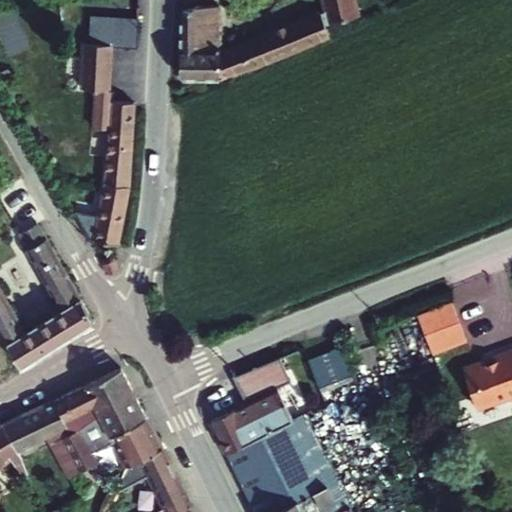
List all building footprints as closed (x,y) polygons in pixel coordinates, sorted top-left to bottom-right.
[(319,0),(322,10),(251,36),(224,38),(221,6),(195,8),(179,12),(178,50),(180,50),(178,77),(183,83),(219,83),(219,81),(330,39),(326,27),(328,26),(362,16),(357,0),(319,0)] [(92,129),(108,129),(111,102),(115,102),(115,92),(111,92),(113,48),(138,50),(139,19),(95,17),(94,45),(82,44),(80,92),(94,92),(92,129)] [(74,212),(90,242),(120,246),(131,188),(136,103),(115,102),(111,102),(108,129),(103,184),(97,216),(74,212)] [(0,280),(0,324),(23,364),(96,318),(41,223),(25,232),(65,307),(27,328),(0,280)] [(102,263),(102,266),(106,276),(120,271),(116,261),(115,258),(111,257),(107,257),(104,260),(102,263)] [(453,299),(418,312),(433,352),(468,339),(453,299)] [(343,344),(309,356),(320,384),(353,371),(343,344)] [(511,345),(463,364),(478,407),(511,396),(511,397),(511,345)] [(233,374),(246,400),(278,384),(292,379),(281,354),(233,374)] [(131,365),(63,399),(73,419),(105,404),(109,414),(145,395),(131,365)] [(225,451),(227,450),(295,416),(278,384),(246,400),(209,418),(225,451)] [(171,446),(145,395),(109,414),(127,447),(118,451),(123,460),(131,456),(135,464),(148,457),(171,446)] [(63,399),(55,403),(64,423),(73,419),(63,399)] [(64,423),(55,403),(25,418),(14,425),(26,449),(68,429),(64,423)] [(295,416),(227,450),(258,511),(264,511),(327,481),(336,496),(323,503),(327,511),(332,511),(351,503),(304,412),(295,416)] [(77,450),(70,435),(51,444),(59,461),(69,456),(82,482),(91,478),(77,450)] [(98,440),(77,450),(91,478),(99,473),(95,464),(107,458),(98,440)] [(203,511),(171,446),(148,457),(174,506),(162,511),(203,511)] [(327,481),(264,511),(355,511),(351,503),(332,511),(327,511),(323,503),(336,496),(327,481)]
